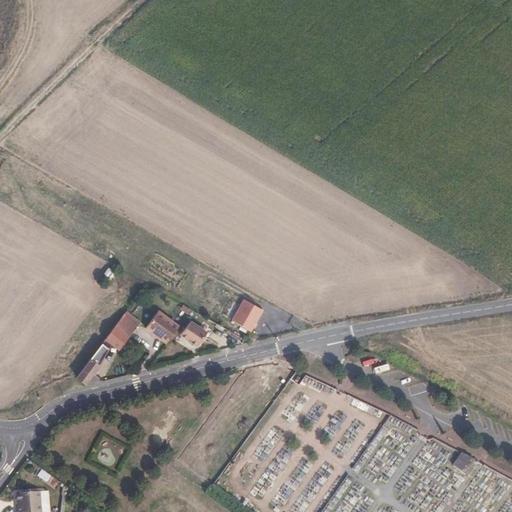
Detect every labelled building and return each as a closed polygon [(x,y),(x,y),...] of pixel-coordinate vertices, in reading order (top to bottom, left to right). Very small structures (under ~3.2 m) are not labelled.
[(261,311),(242,299),(230,320),(249,331),(261,311)] [(179,327),(157,312),(145,330),(147,331),(166,345),(179,327)] [(125,314),(115,328),(128,338),(138,325),(125,314)] [(180,337),(190,344),(200,330),(189,323),(180,337)] [(118,351),(128,338),(115,328),(105,340),(108,342),(118,351)] [(200,330),(190,344),(197,348),(206,335),(200,330)] [(108,342),(105,340),(97,350),(100,352),(108,342)] [(99,367),(91,361),(77,378),(86,385),(99,367)] [(268,401),(284,370),(275,365),(259,396),(268,401)] [(473,457),(463,452),(456,465),(465,470),(473,457)] [(20,511),(36,511),(42,511),(41,492),(19,494),(20,511)]
